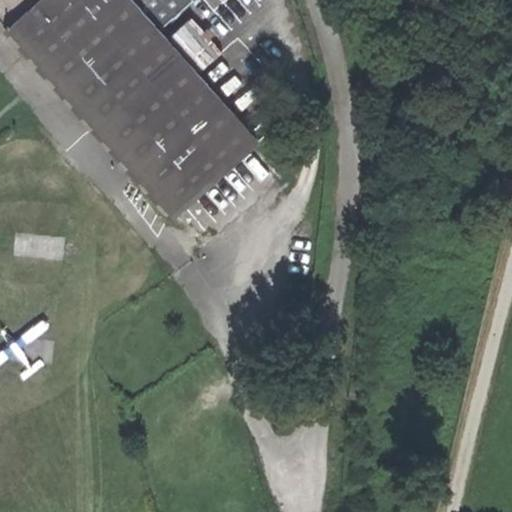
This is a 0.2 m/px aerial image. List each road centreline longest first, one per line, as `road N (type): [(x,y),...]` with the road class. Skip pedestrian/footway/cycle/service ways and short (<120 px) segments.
road 1 (unclassified): [(303,511),(346,231),(346,125),(314,0)]
road 2 (track): [(511,280),(450,511)]
